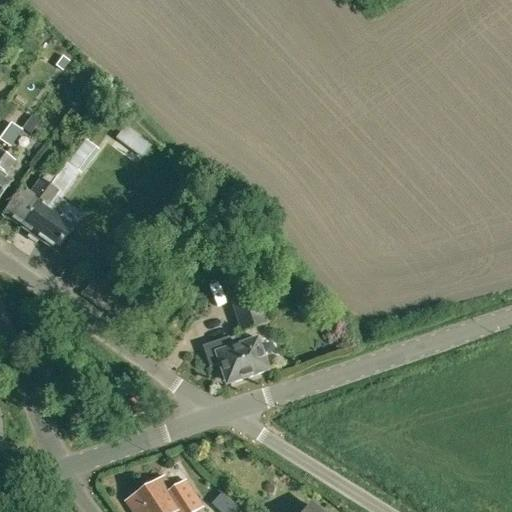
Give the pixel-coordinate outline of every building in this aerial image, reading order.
[(70,63),(63,57),(56,66),(63,72),(70,63)] [(31,116),(22,129),(30,135),(40,122),(31,116)] [(12,149),(13,148),(24,132),(12,124),(0,141),(12,149)] [(125,126),(115,139),(128,149),(138,136),(125,126)] [(64,169),(56,180),(30,214),(21,228),(38,240),(57,253),(75,228),(57,215),(50,209),(61,195),(64,197),(78,179),(99,150),(85,140),(64,169)] [(15,164),(6,158),(0,166),(0,201),(12,185),(4,179),(15,164)] [(56,180),(64,169),(54,183),(46,177),(40,184),(39,183),(29,197),(21,192),(4,215),(21,228),(30,214),(56,180)] [(111,257),(77,233),(62,254),(95,277),(111,257)] [(255,292),(231,300),(229,301),(241,334),(267,325),(255,292)] [(231,348),(228,339),(201,348),(208,369),(219,365),(225,382),(230,384),(268,371),(257,339),(231,348)] [(123,404),(128,418),(142,413),(137,399),(123,404)] [(130,511),(176,511),(183,507),(164,477),(125,503),(130,511)]
